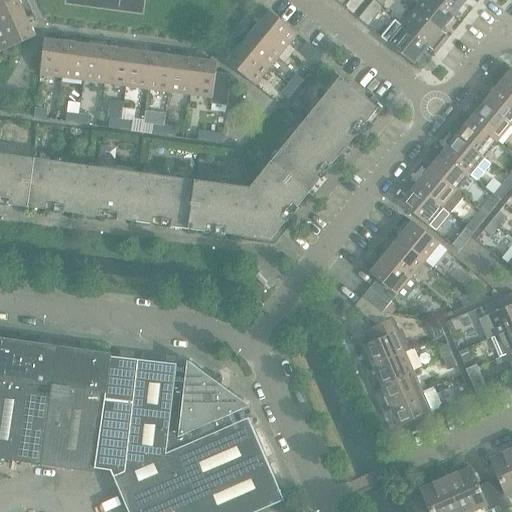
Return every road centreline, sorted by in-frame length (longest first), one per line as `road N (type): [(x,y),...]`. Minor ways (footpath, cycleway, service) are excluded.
road 1 (residential): [(251,337),(436,104)]
road 2 (residential): [(251,337),(0,299)]
road 3 (residential): [(327,511),(251,337)]
road 4 (residential): [(436,104),(312,0)]
road 5 (residential): [(398,463),(511,416)]
